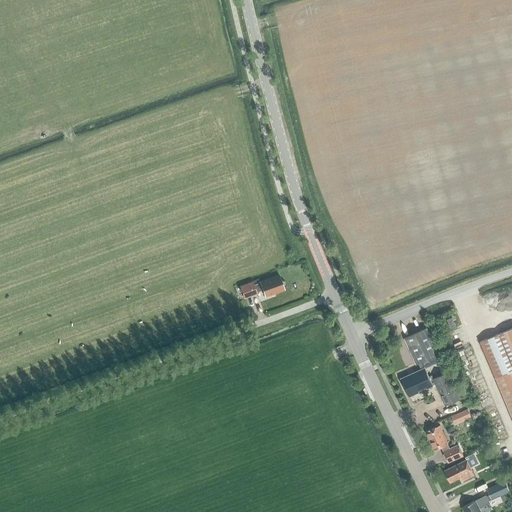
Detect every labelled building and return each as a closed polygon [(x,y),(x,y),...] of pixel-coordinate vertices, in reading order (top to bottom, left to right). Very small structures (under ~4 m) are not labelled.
[(285,283),(284,281),(283,281),(281,281),(279,275),(254,284),(253,281),(239,285),(244,297),(257,293),(256,292),(262,290),(264,296),(276,292),(276,291),(283,288),(283,286),(284,286),(285,285),(285,283)] [(455,326),(452,316),(446,318),(450,328),(455,326)] [(439,353),(427,327),(403,337),(416,364),(439,353)] [(511,327),(479,341),(511,418),(511,327)] [(460,399),(447,372),(433,379),(445,405),(460,399)] [(470,417),(466,409),(451,416),(454,424),(470,417)] [(450,448),(439,424),(426,430),(434,449),(440,446),(448,463),(463,456),(458,445),(450,448)] [(462,481),(474,475),(466,459),(444,470),(450,483),(460,478),(462,481)] [(491,499),(511,490),(506,479),(486,488),(489,495),(491,499)] [(489,503),(491,506),(502,501),(500,496),(491,500),(491,499),(489,495),(476,502),(475,500),(461,507),(463,511),(480,511),(479,508),(489,503)]
